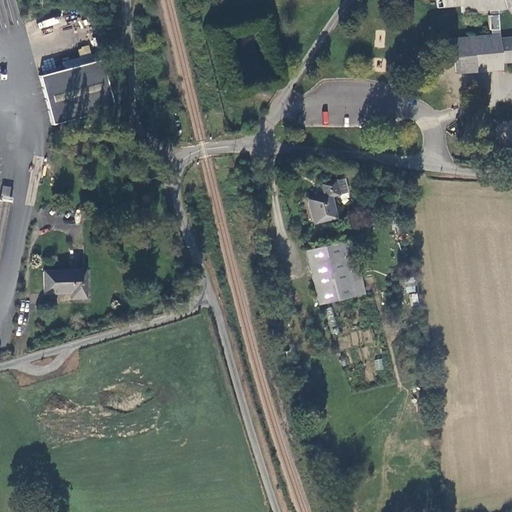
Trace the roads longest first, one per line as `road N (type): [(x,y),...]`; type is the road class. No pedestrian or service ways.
road 1 (unclassified): [(210,292),(175,200),(178,164),(195,152),(258,143),(511,177)]
road 2 (unclassified): [(210,292),(277,511)]
road 3 (unclassified): [(0,367),(169,319),(210,292)]
road 4 (track): [(178,164),(149,140),(136,113),(125,0)]
